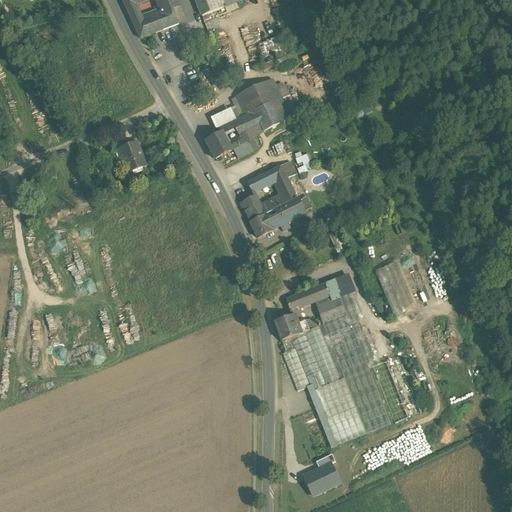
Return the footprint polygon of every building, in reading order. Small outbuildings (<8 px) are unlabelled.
[(122,0),(126,9),(135,6),(148,1),(147,0),(122,0)] [(155,0),(162,14),(162,15),(173,10),(179,8),(175,0),(155,0)] [(221,0),(195,0),(202,18),(225,9),(221,0)] [(234,0),(221,0),(225,9),(236,5),(234,0)] [(135,6),(126,9),(134,26),(143,22),(143,21),(135,6)] [(162,14),(143,21),(143,22),(134,26),(140,40),(178,25),(173,10),(162,15),(162,14)] [(292,55),(277,62),(281,71),(296,64),(292,55)] [(272,80),(235,97),(244,116),(254,112),(272,104),(281,100),(275,87),(272,80)] [(298,118),(283,84),(275,87),(281,100),(272,104),(282,125),(298,118)] [(272,104),(254,112),(264,133),(282,125),(272,104)] [(244,116),(234,121),(238,128),(241,136),(227,145),(231,151),(234,149),(249,141),(264,133),(254,112),(244,116)] [(306,119),(298,123),(301,128),(308,125),(306,119)] [(234,121),(221,127),(224,134),(238,128),(234,121)] [(227,145),(221,135),(206,143),(216,159),(224,155),(231,151),(227,145)] [(249,141),(234,149),(238,159),(253,150),(249,141)] [(123,142),(113,146),(116,152),(118,151),(125,148),(123,142)] [(125,148),(118,151),(121,159),(117,160),(120,169),(126,166),(129,175),(147,167),(137,143),(125,148)] [(95,148),(86,152),(91,163),(99,160),(95,148)] [(288,163),(280,167),(287,179),(295,175),(288,163)] [(280,167),(269,172),(273,183),(274,183),(281,198),(285,205),(285,204),(296,199),(286,179),(287,179),(280,167)] [(269,172),(246,184),(250,192),(258,188),(259,190),(273,183),(269,172)] [(255,197),(241,205),(250,224),(250,223),(250,224),(265,216),(260,207),(255,197)] [(281,198),(275,201),(279,209),(281,208),(286,206),(285,204),(285,205),(281,198)] [(286,206),(281,208),(289,223),(305,214),(298,200),(286,206)] [(275,201),(265,206),(269,214),(275,212),(279,209),(275,201)] [(265,206),(264,205),(260,207),(265,216),(269,214),(265,206)] [(289,223),(281,208),(279,209),(275,212),(278,218),(279,218),(283,226),(289,223)] [(265,216),(250,224),(258,239),(272,231),(268,223),(265,216)] [(278,218),(268,223),(272,231),(283,226),(279,218),(278,218)] [(397,263),(377,271),(394,314),(414,306),(397,263)] [(348,278),(325,286),(329,297),(331,302),(339,300),(352,294),(355,294),(348,278)] [(325,286),(286,301),(289,311),(307,304),(307,306),(316,303),(329,297),(325,286)] [(381,365),(352,294),(339,300),(345,316),(348,316),(352,327),(370,370),(381,365)] [(329,297),(316,303),(318,308),(331,302),(329,297)] [(331,302),(318,308),(324,325),(345,316),(339,300),(331,302)] [(321,327),(319,328),(323,338),(352,327),(348,316),(345,316),(324,325),(321,327)] [(293,318),(275,324),(281,342),(299,336),(296,326),(293,318)] [(318,321),(307,325),(310,332),(319,328),(321,327),(318,321)] [(307,325),(304,326),(303,323),(296,326),(299,336),(310,332),(307,325)] [(310,332),(299,336),(281,342),(286,353),(283,355),(297,392),(312,386),(314,392),(337,447),(367,435),(345,381),(370,370),(352,327),(323,338),(319,328),(310,332)] [(399,358),(381,365),(370,370),(392,425),(420,413),(399,358)] [(367,435),(392,425),(370,370),(345,381),(367,435)] [(316,463),(319,470),(331,465),(336,463),(332,455),(316,463)] [(319,470),(304,477),(313,497),(328,491),(327,489),(339,483),(331,465),(319,470)]
